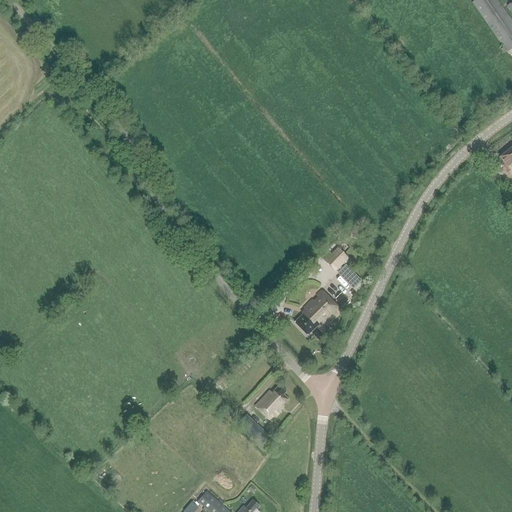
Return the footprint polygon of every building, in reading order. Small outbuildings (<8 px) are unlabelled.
[(511,47),(511,21),(497,0),(474,0),(471,3),(503,48),(500,50),(503,54),(511,47)] [(511,179),(511,147),(499,158),(509,170),(507,172),(511,179)] [(335,272),(348,259),(337,248),(323,261),(335,272)] [(354,289),(362,282),(346,266),(338,274),(354,289)] [(329,319),(339,309),(321,291),(316,296),(318,298),(314,302),(312,300),(303,309),(306,312),(294,323),(307,336),(319,324),(321,327),(324,324),(323,322),(328,317),(329,319)] [(318,331),(313,335),(319,341),(323,337),(318,331)] [(255,407),(271,421),(271,422),(281,411),(280,410),(289,400),(283,394),(286,391),(279,385),(272,393),(269,391),(255,406),(255,407)] [(261,447),(270,438),(246,416),(237,425),(261,447)] [(243,506),(238,511),(228,511),(223,506),(216,501),(207,511),(208,511),(258,511),(256,510),(259,507),(252,501),(245,509),(243,506)]
